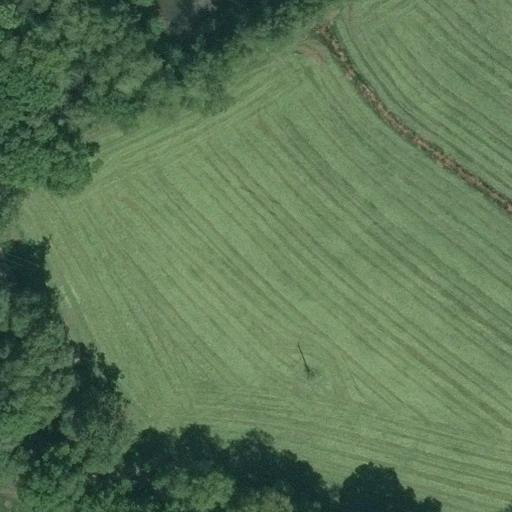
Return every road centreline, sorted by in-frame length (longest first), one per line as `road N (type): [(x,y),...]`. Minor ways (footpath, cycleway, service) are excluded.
road 1 (track): [(330,511),(0,401)]
road 2 (track): [(88,511),(100,469),(95,433),(0,229)]
